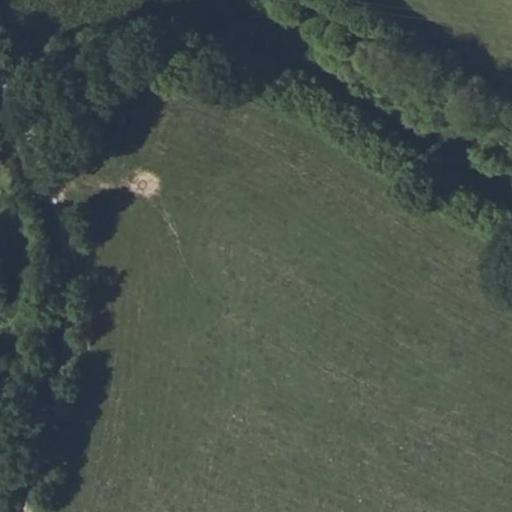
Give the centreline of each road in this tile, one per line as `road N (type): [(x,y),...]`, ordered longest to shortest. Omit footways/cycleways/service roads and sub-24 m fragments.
road 1 (track): [(0,87),(40,152),(72,242),(71,348),(31,511)]
road 2 (track): [(322,0),(511,102)]
